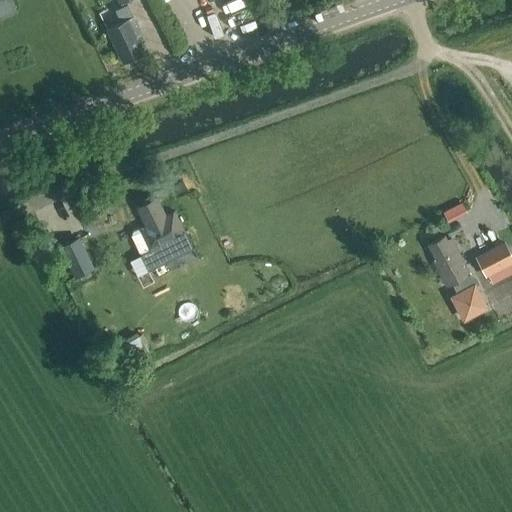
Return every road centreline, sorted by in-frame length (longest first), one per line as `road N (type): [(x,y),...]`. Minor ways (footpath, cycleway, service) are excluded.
road 1 (tertiary): [(0,142),(397,0)]
road 2 (track): [(0,213),(117,169)]
